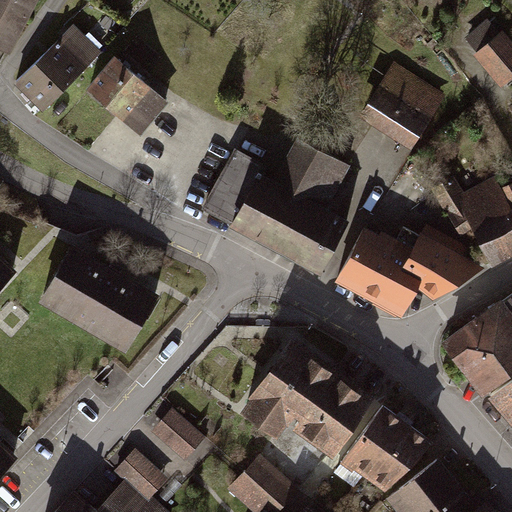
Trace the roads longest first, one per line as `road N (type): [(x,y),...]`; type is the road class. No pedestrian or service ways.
road 1 (residential): [(249,265),(31,511)]
road 2 (residential): [(0,102),(50,144),(249,265)]
road 3 (residential): [(249,265),(0,165)]
road 4 (residential): [(249,265),(405,353)]
road 5 (residential): [(405,353),(511,471)]
road 6 (residential): [(405,353),(443,311),(511,273)]
